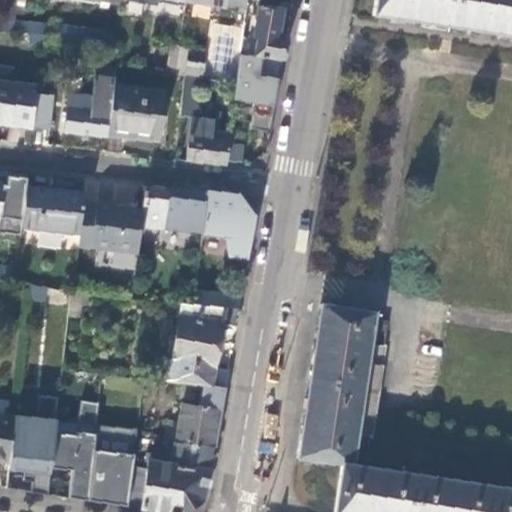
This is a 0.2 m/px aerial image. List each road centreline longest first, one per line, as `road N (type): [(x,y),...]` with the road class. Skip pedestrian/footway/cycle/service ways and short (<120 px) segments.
road 1 (residential): [(293,185),(0,152)]
road 2 (tertiary): [(293,185),(245,444)]
road 3 (tertiary): [(325,0),(293,185)]
